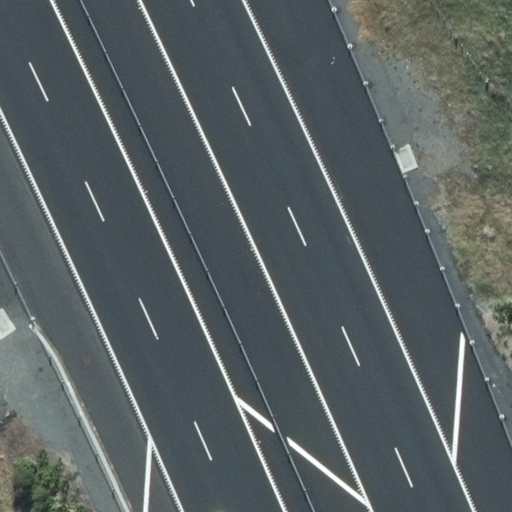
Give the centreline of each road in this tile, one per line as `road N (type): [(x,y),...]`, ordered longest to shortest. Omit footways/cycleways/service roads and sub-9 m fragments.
road 1 (motorway): [(187,0),(430,511)]
road 2 (motorway): [(236,511),(1,0)]
